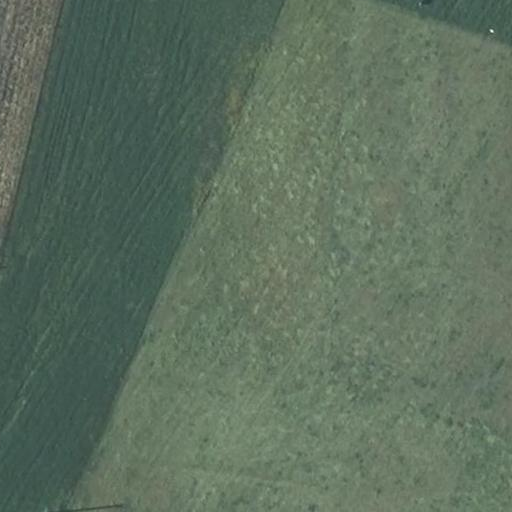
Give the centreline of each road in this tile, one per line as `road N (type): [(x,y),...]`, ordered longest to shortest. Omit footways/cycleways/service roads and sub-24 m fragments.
road 1 (track): [(511,439),(138,324)]
road 2 (track): [(67,511),(138,324),(0,255)]
